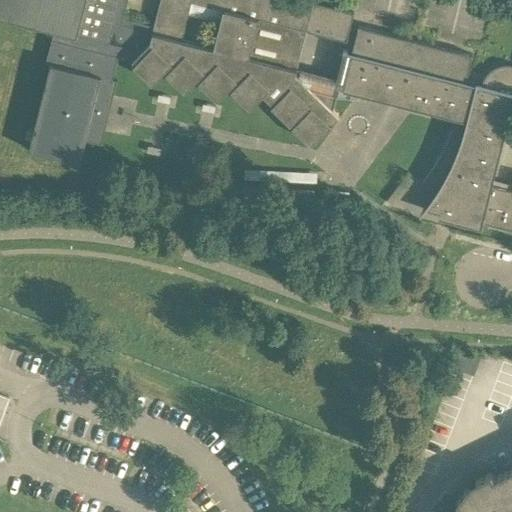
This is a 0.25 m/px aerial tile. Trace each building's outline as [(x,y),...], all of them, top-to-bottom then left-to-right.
[(0,0),(0,18),(54,32),(45,63),(50,64),(28,150),(80,163),(85,140),(101,144),(117,80),(112,79),(118,57),(132,60),(153,81),(152,82),(152,83),(166,69),(186,89),(184,90),(185,91),(198,78),(218,97),(217,99),(218,100),(231,86),(251,106),(249,107),(250,108),(263,94),(291,122),(290,123),(311,144),(339,116),(332,114),(339,88),(455,118),(454,122),(466,125),(477,81),(475,84),(466,82),(472,56),(359,27),(345,81),(297,69),(306,32),(347,42),(354,13),(314,3),(314,1),(312,0),(161,0),(154,27),(123,19),(128,0),(0,0)] [(511,190),(492,186),(511,106),(511,64),(511,65),(509,64),(507,64),(505,64),(502,65),(499,65),(497,66),(495,67),(493,68),(491,69),(489,72),(487,74),(486,75),(482,82),(482,86),(477,85),(478,81),(477,81),(466,125),(454,122),(452,131),(450,136),(448,141),(446,145),(444,150),(442,154),(439,159),(437,163),(434,167),(431,172),(428,176),(425,180),(421,184),(434,194),(423,209),(424,210),(426,209),(511,230),(511,190)] [(481,358),(459,356),(455,369),(474,376),(481,358)] [(0,395),(0,424),(9,399),(0,395)] [(511,511),(511,468),(494,477),(492,473),(476,480),(478,484),(473,487),(494,511),(511,511)] [(494,511),(473,487),(470,490),(467,488),(456,502),(460,505),(454,511),(494,511)]
